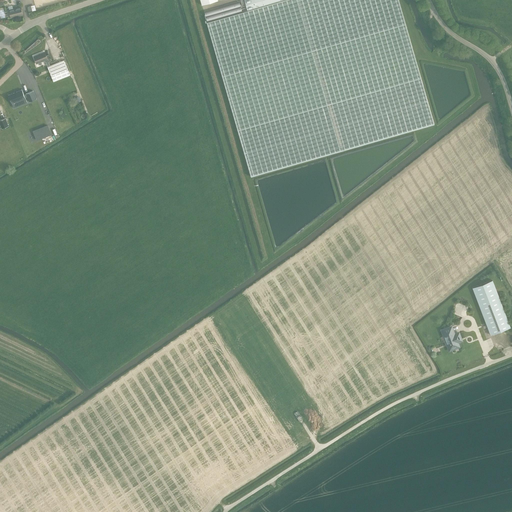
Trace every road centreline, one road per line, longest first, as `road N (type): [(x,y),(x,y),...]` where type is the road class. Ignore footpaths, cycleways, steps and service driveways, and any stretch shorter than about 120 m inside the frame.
road 1 (unclassified): [(511,354),(387,407),(224,511)]
road 2 (unclassified): [(511,109),(493,63),(449,31),(428,0)]
